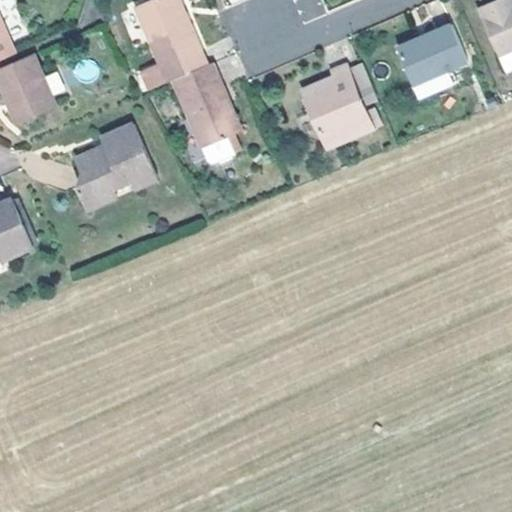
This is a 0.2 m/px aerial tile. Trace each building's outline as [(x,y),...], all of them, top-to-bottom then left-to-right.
[(158,0),(140,8),(165,65),(148,72),(156,91),(176,82),(212,66),(183,0),(158,0)] [(511,0),(510,0),(501,4),(498,0),(494,0),(479,7),(499,52),(511,46),(511,0)] [(0,59),(19,52),(0,9),(0,59)] [(471,58),(456,24),(403,47),(424,94),(453,81),(448,69),(471,58)] [(38,51),(0,68),(0,72),(14,104),(21,121),(61,103),(38,51)] [(337,70),(340,78),(335,81),(329,83),(328,79),(306,89),(333,146),(380,125),(365,92),(376,87),(367,66),(356,71),(352,63),(337,70)] [(206,149),(240,135),(225,99),(223,95),(230,92),(218,64),(212,66),(176,82),(206,149)] [(225,99),(240,135),(247,132),(230,92),(223,95),(225,99)] [(163,177),(139,122),(108,135),(111,142),(114,148),(110,149),(106,151),(104,145),(81,155),(88,170),(83,182),(90,197),(118,186),(136,178),(140,186),(163,177)] [(114,148),(111,142),(104,145),(106,151),(110,149),(114,148)] [(118,186),(90,197),(93,206),(121,194),(118,186)] [(37,243),(16,196),(0,203),(0,253),(3,252),(5,257),(37,243)]
